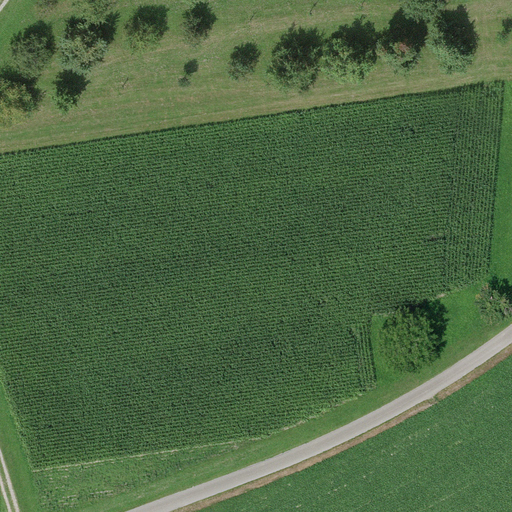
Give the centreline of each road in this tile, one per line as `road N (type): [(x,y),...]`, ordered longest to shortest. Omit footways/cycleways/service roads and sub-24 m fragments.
road 1 (track): [(17,511),(0,456),(5,0)]
road 2 (track): [(156,511),(289,461),(417,398),(511,331)]
